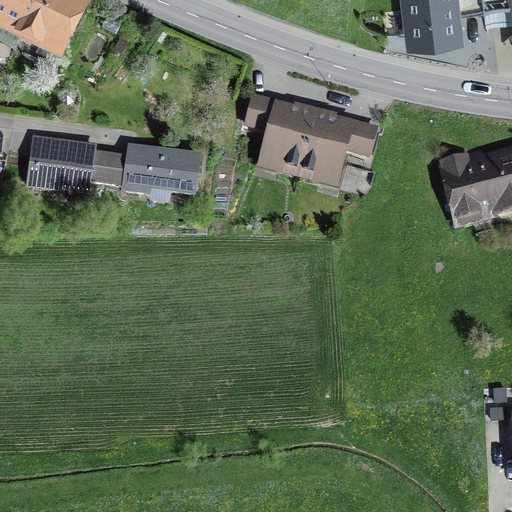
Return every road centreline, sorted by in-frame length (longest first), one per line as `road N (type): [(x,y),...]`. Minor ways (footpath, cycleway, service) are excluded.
road 1 (primary): [(153,0),(349,72),(511,103)]
road 2 (residential): [(0,118),(132,139)]
